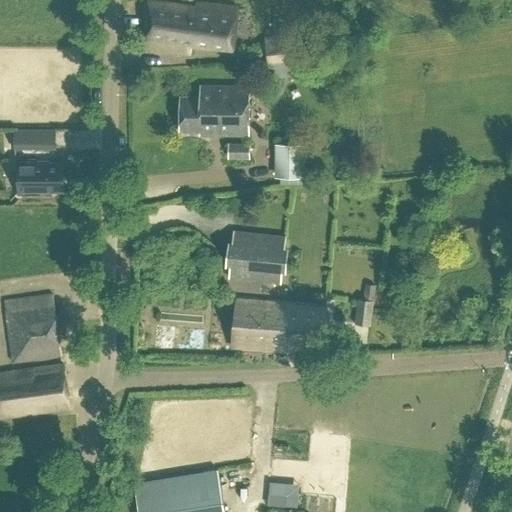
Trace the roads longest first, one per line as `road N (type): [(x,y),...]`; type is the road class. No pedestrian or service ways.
road 1 (residential): [(101,387),(511,359)]
road 2 (residential): [(101,387),(108,347),(109,0)]
road 3 (residential): [(66,511),(101,387)]
